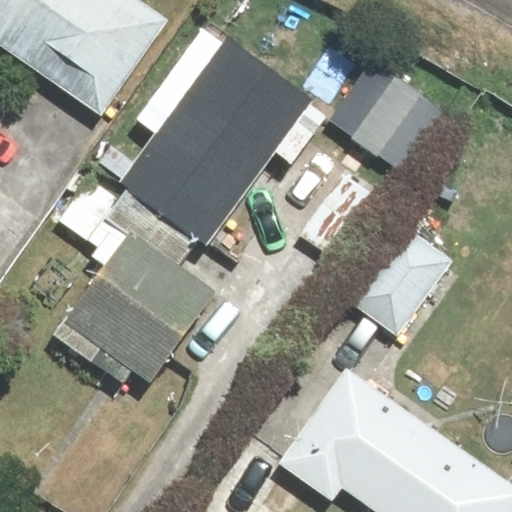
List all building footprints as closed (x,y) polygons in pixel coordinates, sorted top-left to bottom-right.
[(152,0),(0,0),(0,40),(107,115),(176,16),(152,0)] [(132,181),(139,185),(93,249),(116,265),(64,337),(131,384),(141,370),(159,383),(223,293),(186,267),(208,235),(219,243),(323,98),(236,36),(132,181)] [(375,54),(332,109),(402,163),(445,108),(375,54)] [(382,204),(347,176),(297,236),(332,265),(382,204)] [(408,225),(354,297),(396,328),(450,256),(408,225)] [(511,511),(511,477),(353,366),(283,464),(341,504),(351,489),(384,511),(511,511)]
